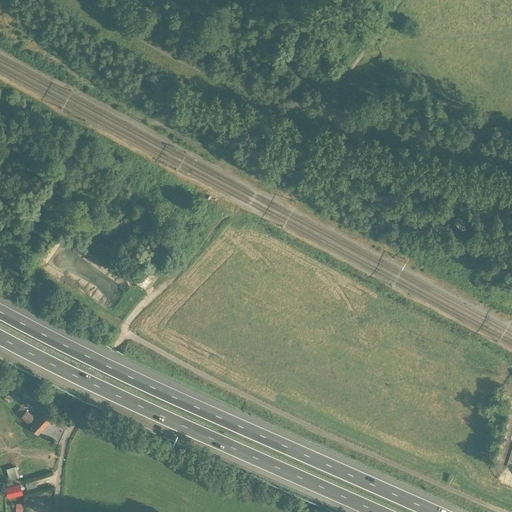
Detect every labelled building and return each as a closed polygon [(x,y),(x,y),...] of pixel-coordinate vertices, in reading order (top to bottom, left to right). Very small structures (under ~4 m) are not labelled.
[(146,278),(149,274),(144,270),(141,274),(146,278)] [(28,423),(27,424),(30,428),(38,434),(51,420),(40,411),(34,418),(26,411),(21,417),(28,423)] [(10,478),(19,477),(17,466),(8,468),(10,478)] [(5,488),(8,498),(21,494),(19,485),(5,488)] [(23,511),(23,503),(16,503),(15,511),(23,511)]
